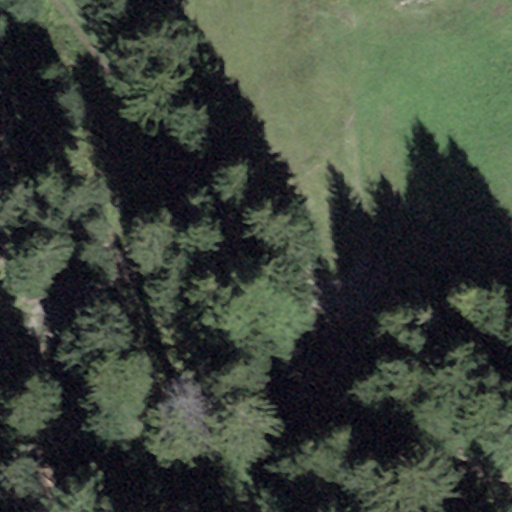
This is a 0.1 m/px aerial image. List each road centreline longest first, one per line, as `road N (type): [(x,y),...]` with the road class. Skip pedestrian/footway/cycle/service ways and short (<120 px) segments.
road 1 (track): [(65,0),(259,275),(331,300),(370,272)]
road 2 (track): [(370,272),(391,205),(389,81)]
